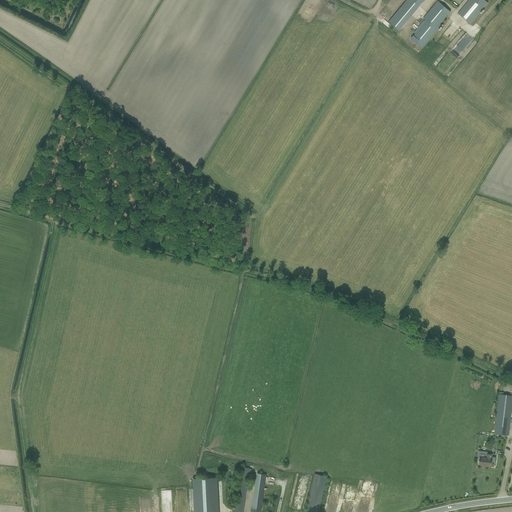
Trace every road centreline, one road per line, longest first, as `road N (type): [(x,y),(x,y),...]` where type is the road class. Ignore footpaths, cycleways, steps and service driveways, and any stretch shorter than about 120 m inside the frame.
road 1 (track): [(511,387),(401,326),(244,273),(191,491),(193,511)]
road 2 (track): [(372,14),(379,18),(259,214),(248,215)]
